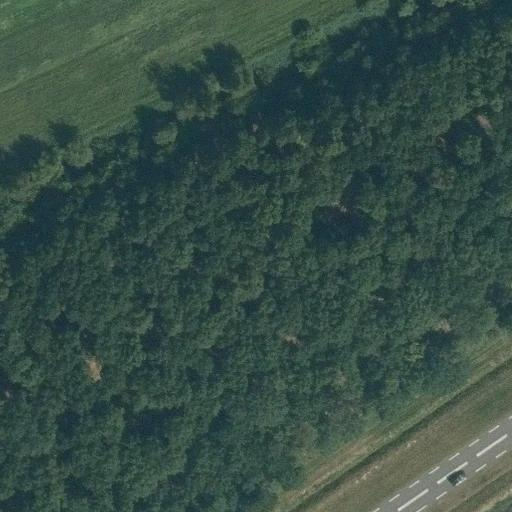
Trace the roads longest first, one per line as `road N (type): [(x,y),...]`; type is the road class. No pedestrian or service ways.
road 1 (track): [(511,327),(245,511)]
road 2 (primary): [(398,511),(511,433)]
